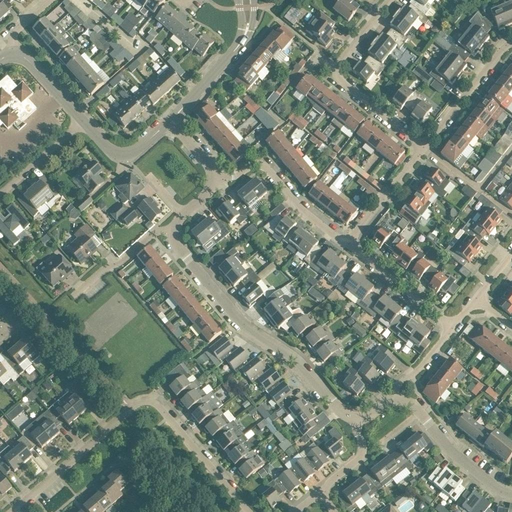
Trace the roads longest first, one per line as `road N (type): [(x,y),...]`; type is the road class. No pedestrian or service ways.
road 1 (residential): [(183,214),(174,232),(186,257),(241,322),(297,359),(354,417)]
road 2 (residential): [(423,148),(337,80),(339,65),(392,0)]
road 3 (residential): [(248,511),(163,411),(151,402),(131,409)]
road 4 (residential): [(347,243),(301,209),(266,167),(213,177)]
road 5 (residential): [(14,511),(131,409)]
road 6 (residential): [(423,148),(511,42)]
road 7 (residential): [(453,327),(347,243)]
road 8 (residential): [(420,413),(453,451),(511,494)]
road 9 (residential): [(347,243),(423,148)]
